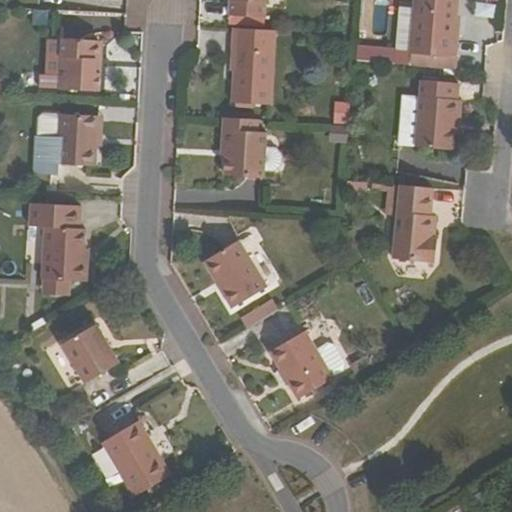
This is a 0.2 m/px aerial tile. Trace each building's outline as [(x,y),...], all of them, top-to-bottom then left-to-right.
[(229,0),(229,15),(265,16),(265,0),(229,0)] [(454,41),(455,19),(456,0),(415,0),(415,10),(414,22),(399,21),(396,53),(457,58),(458,42),(454,41)] [(399,21),(414,22),(415,10),(400,9),(399,21)] [(276,30),(233,30),(233,51),(236,51),(236,73),(236,105),(275,105),(276,30)] [(62,40),(47,40),(45,75),(60,76),(59,90),(99,92),(101,42),(62,39),(62,40)] [(403,119),(401,148),(455,153),(457,133),(458,119),(463,119),(464,104),(459,104),(461,87),(424,84),(421,121),(403,119)] [(56,175),(57,165),(95,167),(96,147),(98,117),(59,115),(58,137),(36,136),(33,174),(56,175)] [(36,119),(36,136),(58,137),(59,115),(42,115),(36,119)] [(222,130),(257,131),(258,119),(222,117),(222,130)] [(257,131),(222,130),(221,147),(226,147),(226,157),(225,175),(263,177),(263,171),(274,171),(281,164),(281,155),(275,147),(265,147),(266,132),(257,131)] [(436,187),(401,186),(397,259),(440,261),(441,237),(438,237),(433,236),(434,214),(436,187)] [(85,230),(45,228),(43,280),(87,282),(87,263),(83,263),(84,250),(85,230)] [(223,291),(233,309),(273,285),(245,238),(209,260),(227,289),(223,291)] [(209,260),(205,262),(223,291),(227,289),(209,260)] [(249,328),(278,311),(274,302),(244,320),(249,328)] [(96,325),(61,345),(85,384),(119,363),(96,325)] [(302,400),(337,379),(309,331),(274,352),(284,369),(294,385),(302,400)] [(282,371),(291,387),(294,385),(284,369),(282,371)] [(170,475),(152,445),(149,447),(145,441),(148,439),(138,422),(101,444),(133,497),(170,475)]
